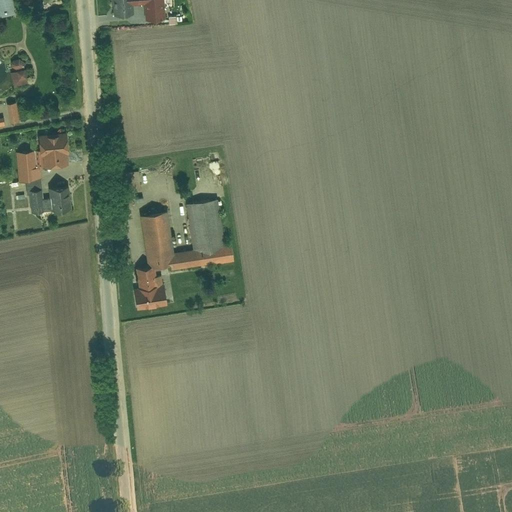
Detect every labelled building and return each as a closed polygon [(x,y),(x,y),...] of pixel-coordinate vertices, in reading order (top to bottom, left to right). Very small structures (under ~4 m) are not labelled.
[(136,0),(106,0),(107,15),(139,13),(137,2),(136,0)] [(166,0),(136,0),(137,2),(146,2),(147,17),(168,16),(166,0)] [(14,86),(28,82),(23,67),(9,72),(14,86)] [(71,132),(42,135),(43,148),(45,166),(74,162),(71,132)] [(45,166),(43,148),(19,150),(21,177),(45,175),(45,166)] [(139,188),(138,170),(121,170),(121,178),(115,178),(116,208),(131,207),(131,189),(139,188)] [(72,209),(71,185),(39,186),(40,209),(72,209)] [(212,197),(179,201),(186,246),(169,248),(164,217),(135,221),(142,266),(155,264),(164,262),(165,268),(226,259),(223,240),(218,240),(212,197)] [(142,266),(131,267),(134,286),(129,287),(132,307),(168,302),(165,282),(158,283),(155,264),(142,266)]
